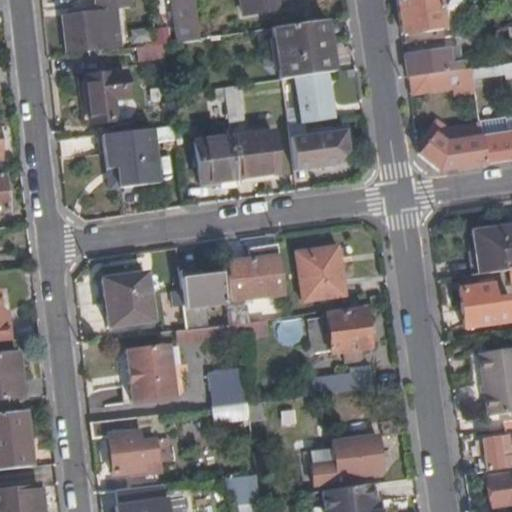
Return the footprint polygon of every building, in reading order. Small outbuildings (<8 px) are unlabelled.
[(129,0),(95,0),(97,11),(114,9),(114,11),(130,8),(129,0)] [(192,0),(169,0),(176,42),(192,40),(198,39),(198,37),(195,17),(192,0)] [(240,0),(242,13),(286,7),(285,0),(240,0)] [(403,0),(396,1),(401,34),(443,27),(439,0),(403,0)] [(114,9),(97,11),(98,13),(102,49),(119,46),(114,11),(114,9)] [(102,49),(98,13),(61,17),(66,54),(102,49)] [(331,71),(323,20),(270,27),(277,79),(279,79),(289,77),(325,72),(331,71)] [(171,56),(169,43),(162,44),(163,57),(171,56)] [(458,47),(447,49),(450,63),(461,62),(458,47)] [(431,75),(462,70),(461,62),(450,63),(447,49),(404,54),(407,78),(431,75)] [(475,82),(473,68),(462,70),(431,75),(433,88),(475,82)] [(331,119),(325,72),(289,77),(296,123),(301,123),(331,119)] [(86,82),(90,120),(91,124),(115,121),(113,102),(114,100),(128,98),(125,73),(86,78),(86,82)] [(279,79),(284,125),(296,123),(289,77),(279,79)] [(85,121),(90,120),(86,82),(80,83),(85,121)] [(225,118),(244,118),(243,87),(224,88),(225,118)] [(476,92),(469,93),(470,103),(478,102),(476,92)] [(302,135),(301,123),(296,123),(284,125),(289,162),(335,155),(331,131),(302,135)] [(153,129),(103,135),(106,169),(116,168),(118,188),(159,184),(153,129)] [(230,137),(235,178),(275,172),(270,130),(230,137)] [(487,164),(511,159),(511,132),(483,137),(487,164)] [(435,136),(418,153),(439,170),(487,164),(483,137),(442,143),(435,136)] [(219,181),(235,178),(230,137),(194,142),(199,184),(219,181)] [(108,189),(118,188),(116,168),(106,169),(108,189)] [(219,181),(221,190),(236,187),(235,178),(219,181)] [(511,223),(472,230),(478,274),(507,270),(511,269),(511,223)] [(247,250),(248,258),(278,254),(277,246),(247,250)] [(303,302),(344,295),(337,249),(296,255),(303,302)] [(254,297),(284,292),(279,254),(278,254),(248,258),(220,262),(222,274),(224,289),(253,285),(254,297)] [(106,315),(107,326),(150,320),(144,273),(102,279),(104,297),(106,315)] [(222,274),(180,279),(182,292),(185,310),(206,308),(226,305),(224,289),(222,274)] [(494,300),(490,280),(480,281),(481,285),(459,289),(464,328),(511,320),(511,312),(510,297),(494,300)] [(171,294),(174,319),(186,317),(185,310),(182,292),(171,294)] [(382,297),(370,298),(370,305),(383,304),(382,297)] [(186,317),(187,328),(204,326),(208,326),(206,308),(185,310),(186,317)] [(369,349),(363,309),(325,314),(330,353),(340,352),(355,350),(369,349)] [(0,343),(10,342),(7,323),(1,324),(0,312),(0,311),(0,343)] [(174,319),(176,330),(187,328),(186,317),(174,319)] [(267,334),(265,319),(235,323),(237,335),(237,338),(267,334)] [(208,326),(204,326),(206,339),(237,335),(235,323),(229,323),(208,326)] [(176,330),(177,343),(206,339),(204,326),(187,328),(176,330)] [(171,397),(164,343),(122,348),(126,372),(130,371),(131,379),(126,380),(129,403),(171,397)] [(511,410),(511,348),(478,353),(486,414),(511,410)] [(356,363),(355,350),(340,352),(341,364),(356,363)] [(0,383),(18,381),(15,356),(0,357),(0,383)] [(208,374),(212,407),(222,406),(245,403),(247,403),(243,376),(242,370),(208,374)] [(326,393),(376,387),(374,370),(324,376),(326,393)] [(326,393),(324,376),(298,379),(300,396),(326,393)] [(0,402),(20,400),(18,381),(0,383),(0,402)] [(258,401),(247,403),(249,420),(260,418),(258,401)] [(245,403),(222,406),(223,417),(246,415),(245,403)] [(0,470),(29,467),(21,412),(0,414),(0,470)] [(137,417),(141,442),(153,441),(167,439),(163,413),(137,417)] [(141,442),(137,417),(89,423),(92,438),(106,436),(111,475),(129,472),(130,478),(163,473),(161,462),(170,461),(167,439),(153,441),(141,442)] [(409,434),(407,419),(382,422),(384,437),(409,434)] [(376,434),(330,440),(330,446),(300,451),(305,485),(354,479),(361,474),(381,471),(376,434)] [(484,455),(487,472),(511,468),(511,458),(506,459),(503,437),(482,440),(483,445),(484,455)] [(252,449),(255,470),(273,467),(270,447),(252,449)] [(255,473),(225,477),(227,487),(257,484),(255,473)] [(490,495),(492,503),(492,507),(511,503),(511,474),(488,478),(490,495)] [(372,501),(369,483),(320,490),(323,511),(380,511),(380,509),(373,510),(372,501)] [(161,485),(117,491),(118,506),(115,506),(115,511),(166,511),(165,499),(163,499),(161,485)] [(257,488),(259,499),(268,498),(266,486),(257,488)] [(0,511),(41,511),(39,487),(0,491),(0,511)]
